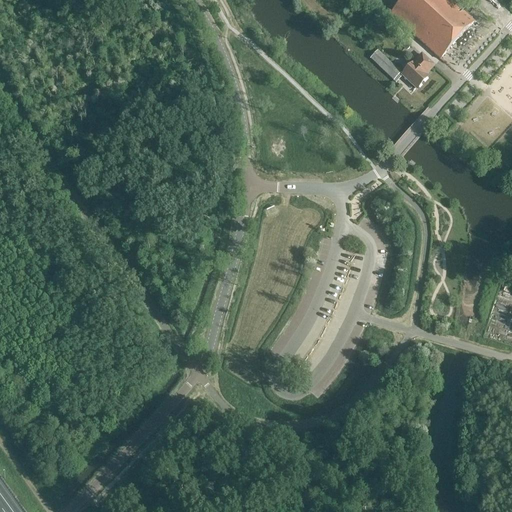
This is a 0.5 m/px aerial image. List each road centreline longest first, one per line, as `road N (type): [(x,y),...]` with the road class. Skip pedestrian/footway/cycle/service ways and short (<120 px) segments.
road 1 (unknown): [(220,0),(254,137),(258,199),(216,370),(100,496),(74,511)]
road 2 (tertiary): [(70,511),(201,369),(246,184)]
road 3 (tertiary): [(246,184),(227,69),(191,0)]
road 4 (unclassified): [(246,184),(340,190),(388,163)]
